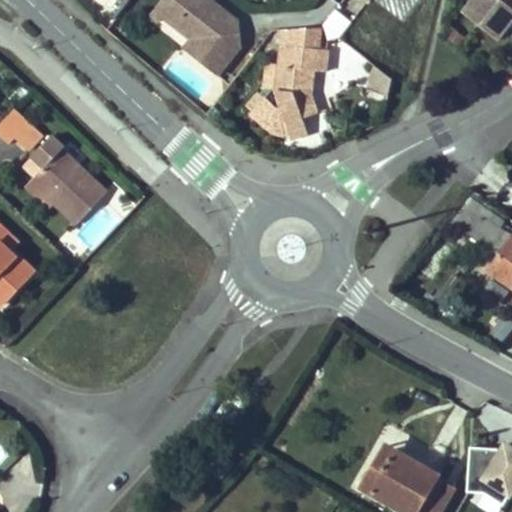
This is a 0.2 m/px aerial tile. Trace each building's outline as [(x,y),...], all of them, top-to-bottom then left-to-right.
[(163,0),(152,14),(159,21),(165,14),(172,5),(165,0),(163,0)] [(165,0),(172,5),(165,14),(176,24),(194,0),(165,0)] [(238,21),(212,0),(194,0),(176,24),(193,37),(184,49),(216,75),(241,44),(238,21)] [(511,0),(479,0),(478,2),(468,15),(501,41),(511,28),(511,27),(511,0)] [(286,28),(285,44),(320,48),(321,26),(286,28)] [(329,49),(320,48),(285,44),(280,44),(278,63),(274,90),(279,105),(273,105),(262,93),(248,107),(246,109),(260,122),(277,132),(286,130),(288,137),(308,132),(303,116),(319,111),(312,89),(314,68),(326,69),(329,49)] [(274,90),(278,63),(266,61),(263,88),(274,90)] [(395,78),(378,66),(368,78),(391,95),(395,78)] [(248,107),(262,93),(255,86),(241,100),(248,107)] [(25,104),(32,110),(39,103),(32,96),(25,104)] [(28,122),(13,108),(0,121),(0,136),(7,144),(28,122)] [(28,122),(7,144),(21,156),(41,135),(28,122)] [(33,179),(55,201),(77,221),(104,193),(59,150),(61,148),(49,137),(32,154),(44,167),(33,179)] [(55,201),(33,179),(27,185),(49,207),(55,201)] [(138,204),(145,197),(138,190),(131,197),(138,204)] [(480,215),(469,229),(491,245),(502,229),(480,215)] [(12,236),(0,224),(0,241),(3,245),(12,236)] [(511,281),(511,238),(492,267),(511,281)] [(3,245),(0,241),(0,303),(2,305),(33,273),(3,245)] [(511,281),(492,267),(489,271),(511,286),(511,281)] [(502,343),(511,325),(500,318),(490,335),(502,343)] [(383,468),(394,451),(387,447),(377,465),(383,468)] [(511,449),(468,448),(466,509),(511,510),(511,449)] [(206,465),(221,479),(234,465),(219,451),(206,465)] [(383,468),(377,465),(362,489),(402,511),(440,511),(454,491),(436,481),(438,476),(394,451),(383,468)]
